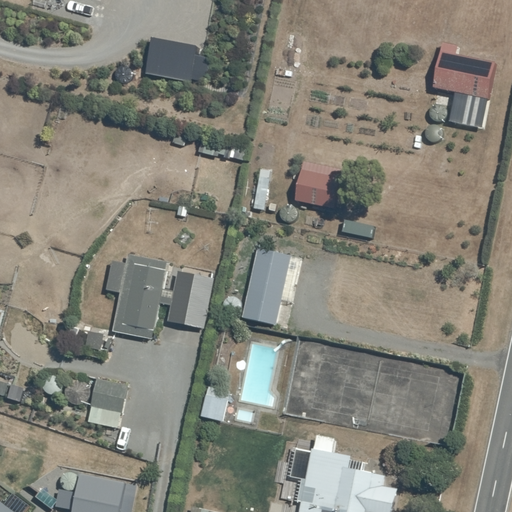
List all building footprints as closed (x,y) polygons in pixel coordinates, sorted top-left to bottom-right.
[(193,84),(199,49),(155,41),(148,76),(193,84)] [(491,100),(498,64),(443,53),(436,90),(491,100)] [(306,165),(299,203),(336,210),(344,173),(306,165)] [(293,258),(260,251),(245,319),(278,326),(293,258)] [(155,341),(166,272),(114,263),(109,292),(123,294),(116,334),(155,341)] [(204,329),(212,279),(180,273),(172,324),(204,329)] [(129,391),(100,383),(90,420),(119,428),(129,391)] [(225,423),(231,392),(208,388),(203,419),(225,423)] [(309,474),(302,511),(395,511),(399,490),(384,487),(386,477),(362,472),(364,461),(334,455),(337,440),(318,436),(313,458),(297,455),(294,471),(309,474)] [(122,511),(128,484),(83,475),(75,511),(122,511)] [(14,511),(0,501),(0,511),(14,511)]
